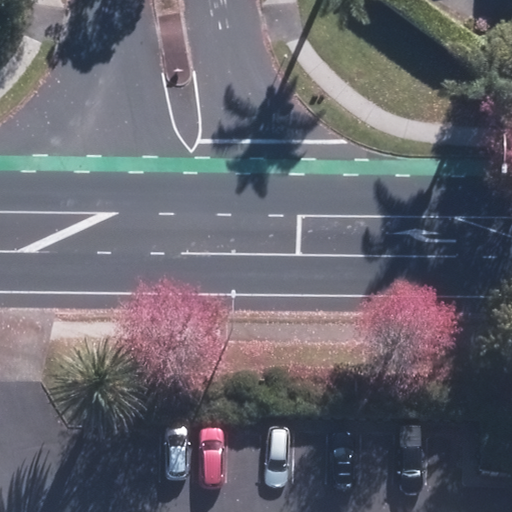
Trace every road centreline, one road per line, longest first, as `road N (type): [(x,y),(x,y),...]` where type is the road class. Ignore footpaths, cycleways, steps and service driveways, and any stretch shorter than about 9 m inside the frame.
road 1 (residential): [(235,0),(278,232)]
road 2 (secondary): [(278,232),(511,237)]
road 3 (residential): [(144,230),(107,0)]
road 4 (secondary): [(0,232),(144,230)]
road 5 (secondary): [(144,230),(278,232)]
